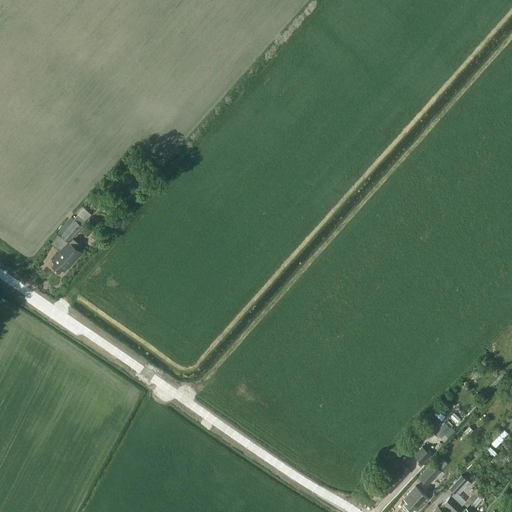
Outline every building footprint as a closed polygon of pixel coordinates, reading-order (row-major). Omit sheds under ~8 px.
[(68,240),(83,224),(91,214),(84,207),(61,232),(68,240)] [(64,271),(75,257),(82,249),(78,246),(79,241),(74,237),(71,241),(69,239),(51,261),(54,262),(51,266),(59,272),(61,269),(64,271)] [(442,419),(444,416),(438,411),(426,423),(432,428),(436,424),(437,425),(442,419)] [(448,420),(437,434),(443,439),(454,426),(448,420)] [(464,442),(474,431),(470,426),(459,437),(464,442)] [(432,454),(423,446),(414,456),(424,464),(432,454)] [(409,471),(401,465),(407,458),(400,451),(389,462),(394,467),(382,480),(383,480),(380,483),(388,490),(396,481),(398,483),(409,471)] [(433,463),(420,477),(429,485),(449,463),(442,457),(435,464),(433,463)] [(455,493),(467,480),(462,474),(449,488),(455,493)] [(417,511),(428,499),(416,488),(405,500),(407,502),(405,505),(411,510),(413,508),(417,511)] [(477,488),(468,498),(472,501),(480,491),(477,488)] [(449,511),(451,511),(452,511),(458,511),(464,506),(451,494),(443,503),(439,508),(437,507),(432,511),(449,511)]
